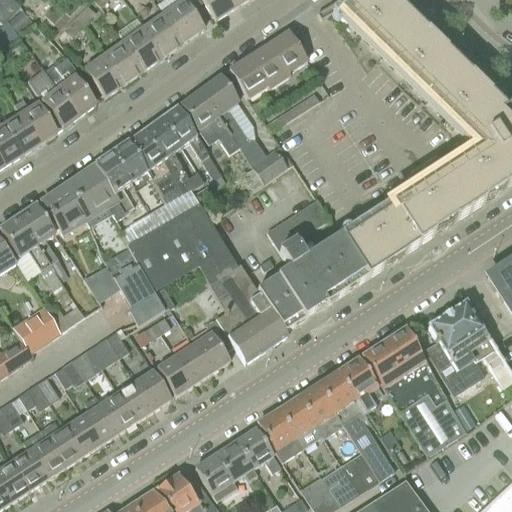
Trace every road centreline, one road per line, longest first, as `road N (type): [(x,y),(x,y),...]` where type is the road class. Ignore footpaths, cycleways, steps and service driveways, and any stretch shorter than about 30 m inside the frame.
road 1 (tertiary): [(76,511),(511,226)]
road 2 (residential): [(0,205),(289,0)]
